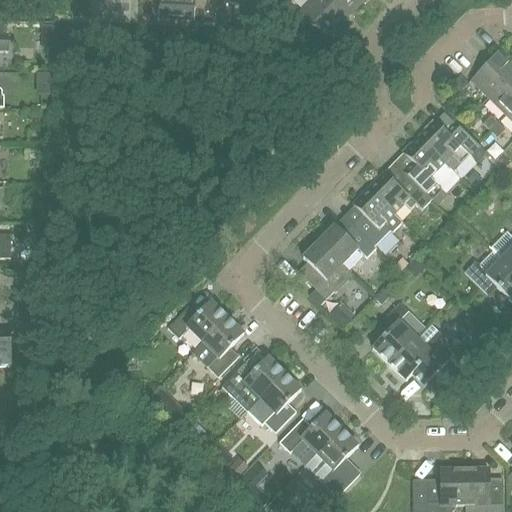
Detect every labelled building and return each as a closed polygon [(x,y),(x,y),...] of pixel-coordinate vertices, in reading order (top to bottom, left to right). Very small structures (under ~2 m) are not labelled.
[(194,0),(158,0),(157,20),(193,22),(194,0)] [(326,40),(343,22),(320,0),(310,0),(298,13),(326,40)] [(320,0),(343,22),(360,5),(354,0),(320,0)] [(471,82),(489,99),(511,75),(511,69),(497,55),(471,82)] [(511,75),(489,99),(506,116),(511,109),(511,75)] [(321,88),(314,80),(304,90),(311,98),(321,88)] [(489,132),(498,124),(490,117),(482,125),(489,132)] [(485,156),(455,127),(446,136),(435,125),(435,126),(432,123),(424,130),(427,133),(420,141),(445,165),(452,172),(451,172),(452,173),(467,157),(476,165),(485,156)] [(504,131),(498,124),(489,132),(496,139),(504,131)] [(452,172),(445,165),(420,141),(412,148),(410,146),(402,153),(405,156),(404,157),(418,170),(408,180),(431,203),(441,193),(435,186),(440,181),(441,183),(451,172),(452,172)] [(385,176),(369,192),(394,217),(405,206),(410,212),(415,207),(421,213),(431,203),(408,180),(399,190),(385,176)] [(394,217),(369,192),(354,208),(362,217),(352,227),(370,245),(375,249),(390,234),(392,235),(402,225),(394,217)] [(334,228),(318,244),(342,267),(357,251),(366,260),(376,250),(375,249),(370,245),(352,227),(343,236),(334,228)] [(494,251),(493,253),(511,271),(511,238),(506,233),(491,249),(494,251)] [(0,236),(0,260),(10,260),(10,236),(0,236)] [(342,267),(318,244),(303,260),(324,282),(315,291),(326,302),(336,292),(336,293),(352,277),(342,267)] [(511,304),(511,271),(493,253),(479,267),(475,263),(464,274),(488,298),(497,289),(511,304)] [(408,276),(423,269),(417,256),(402,262),(408,276)] [(375,301),(381,307),(389,299),(383,293),(375,301)] [(203,345),(227,320),(210,304),(197,317),(188,309),(167,330),(178,341),(188,331),(202,345),(203,345)] [(414,339),(424,329),(399,305),(378,326),(387,335),(372,350),(389,367),(415,340),(414,339)] [(332,320),(343,331),(355,319),(344,308),(332,320)] [(244,336),(227,320),(203,345),(202,345),(193,355),(207,369),(218,380),(239,358),(230,350),(244,336)] [(428,325),(424,329),(414,339),(415,340),(389,367),(406,383),(421,368),(432,379),(453,357),(441,346),(442,337),(430,325),(429,326),(428,325)] [(10,333),(0,333),(0,368),(10,368),(10,333)] [(248,414),(260,402),(260,401),(284,376),(267,359),(254,373),(245,365),(222,389),(233,400),(248,414)] [(260,401),(260,402),(274,415),(264,425),(275,436),(296,414),(287,406),(301,392),(284,376),(260,401)] [(175,428),(186,416),(159,390),(148,401),(175,428)] [(306,468),(341,432),(325,415),(311,429),(303,421),(279,445),(290,456),(291,454),(306,468)] [(338,498),(359,477),(345,462),(358,448),(341,432),(306,468),(320,483),(322,482),(338,498)] [(216,446),(206,456),(215,464),(224,454),(216,446)] [(248,470),(239,461),(224,475),(233,484),(248,470)] [(267,475),(255,463),(234,484),(246,496),(267,475)] [(488,471),(464,472),(465,508),(464,511),(502,511),(503,481),(489,480),(488,471)] [(454,508),(465,508),(464,472),(440,472),(441,482),(427,482),(426,511),(453,511),(454,511),(454,508)]
